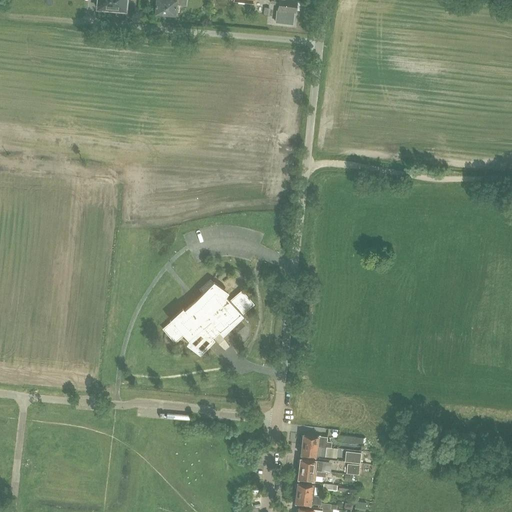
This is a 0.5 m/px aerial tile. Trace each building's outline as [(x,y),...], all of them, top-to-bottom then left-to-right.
[(111,11),(111,0),(97,0),(97,8),(104,8),(104,11),(111,11)] [(111,0),(111,11),(118,12),(119,10),(125,10),(126,0),(111,0)] [(156,0),(155,13),(165,14),(166,0),(156,0)] [(166,0),(165,14),(175,15),(176,4),(186,5),(186,0),(166,0)] [(270,0),(271,3),(279,3),(278,10),(277,10),(276,22),(292,24),(294,11),(295,11),(295,10),(296,8),(296,5),(295,4),(295,0),(270,0)] [(162,328),(166,332),(175,343),(180,338),(184,334),(189,339),(196,348),(199,351),(206,345),(208,343),(214,338),(215,339),(225,351),(230,347),(229,346),(228,345),(222,334),(221,333),(221,332),(223,334),(239,318),(242,316),(243,315),(242,314),(254,304),(244,292),(242,289),(232,298),(229,300),(228,299),(213,281),(212,281),(210,279),(199,288),(202,292),(196,298),(195,299),(191,303),(184,309),(183,307),(169,319),(171,321),(162,328)] [(319,446),(326,446),(331,447),(332,441),(326,441),(327,436),(312,435),(303,434),(303,435),(301,436),(301,440),(302,440),(302,444),(319,446)] [(338,441),(355,443),(355,442),(362,443),(363,436),(356,436),(339,435),(338,441)] [(326,446),(319,446),(302,444),(302,447),(300,448),(299,452),(301,453),(301,454),(305,455),(318,456),(318,455),(325,456),(326,446)] [(361,454),(347,452),(346,461),(359,463),(361,454)] [(323,461),(304,459),(300,458),(300,459),(299,460),(298,464),(300,465),(299,468),(322,471),(323,461)] [(359,464),(347,463),(346,473),(359,474),(359,464)] [(322,471),(299,468),(299,472),(297,472),(297,476),(298,477),(298,478),(315,480),(315,476),(325,477),(326,471),(322,471)] [(296,492),(314,494),(315,484),(298,482),(297,484),(296,484),(295,488),(297,489),(296,492)] [(312,505),(313,503),(320,504),(320,507),(323,508),(333,509),(337,509),(337,504),(321,503),(321,501),(322,495),(314,494),(296,492),(296,496),(294,497),(294,500),(295,501),(295,503),(299,503),(312,505)]
